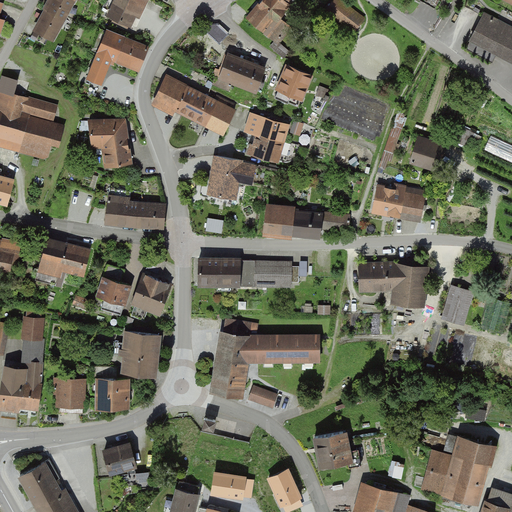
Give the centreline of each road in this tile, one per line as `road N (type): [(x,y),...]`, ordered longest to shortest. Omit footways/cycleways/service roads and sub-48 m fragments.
road 1 (residential): [(511,249),(431,239),(184,242)]
road 2 (residential): [(205,6),(160,49),(144,96),(184,242)]
road 3 (residential): [(182,386),(283,436),(323,511)]
road 4 (residential): [(182,386),(118,427),(0,442)]
road 5 (residential): [(184,242),(0,214)]
road 6 (residential): [(374,0),(511,100)]
road 7 (residential): [(184,242),(182,386)]
